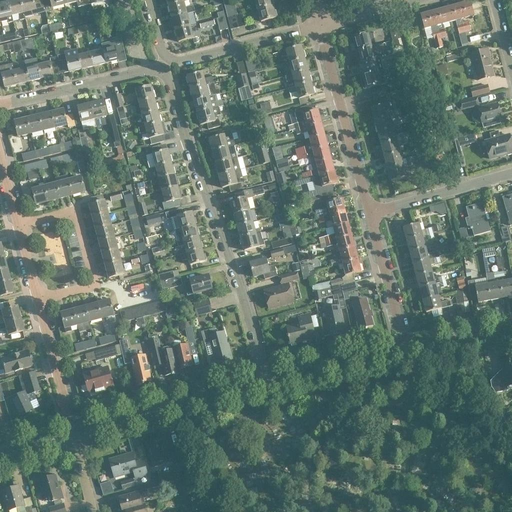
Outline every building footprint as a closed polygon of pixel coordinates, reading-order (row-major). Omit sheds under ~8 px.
[(24,13),(20,0),(8,3),(12,16),(18,15),(20,21),(25,20),(24,13)] [(20,0),(24,13),(31,12),(32,16),(38,15),(37,14),(45,13),(44,7),(41,8),(39,0),(20,0)] [(45,0),(47,7),(44,7),(45,13),(53,11),(53,8),(65,5),(63,0),(45,0)] [(255,0),(258,9),(273,5),(271,0),(255,0)] [(170,11),(172,18),(186,14),(194,12),(192,6),(185,8),(183,2),(169,6),(169,7),(168,7),(169,12),(170,11)] [(468,22),(467,18),(474,16),(471,2),(458,6),(462,23),(468,22)] [(8,3),(0,4),(0,19),(1,23),(7,22),(8,24),(13,23),(12,16),(8,3)] [(276,17),(273,5),(258,9),(261,21),(276,17)] [(457,27),(463,26),(462,23),(458,6),(446,9),(449,22),(455,21),(457,27)] [(449,22),(446,9),(433,12),(439,33),(444,31),(443,24),(449,22)] [(439,33),(433,12),(421,16),(424,29),(430,27),(432,34),(439,33)] [(174,24),(175,30),(190,26),(186,14),(172,18),(172,19),(171,19),(172,24),(174,24)] [(93,15),(81,17),(83,24),(94,21),(93,15)] [(239,28),(236,15),(227,17),(231,30),(239,28)] [(70,27),(83,24),(81,17),(68,20),(70,27)] [(190,25),(210,21),(209,17),(189,21),(190,25)] [(220,32),(228,30),(224,17),(218,18),(216,19),(220,32)] [(462,23),(463,26),(465,33),(471,31),(468,21),(468,22),(462,23)] [(190,26),(175,30),(175,31),(174,32),(175,36),(177,36),(178,42),(193,38),(190,26)] [(399,39),(397,33),(395,28),(389,29),(392,41),(399,39)] [(356,51),(371,47),(368,34),(352,38),(356,51)] [(116,53),(124,51),(121,36),(112,38),(113,41),(101,44),(103,50),(106,63),(118,60),(116,53)] [(25,40),(27,48),(33,47),(32,39),(25,40)] [(281,58),(288,56),(289,62),(304,58),(301,46),(279,52),(281,58)] [(376,46),(371,47),(356,51),(359,63),(375,59),(379,58),(376,46)] [(62,55),(57,57),(58,61),(61,61),(64,73),(69,72),(82,69),(78,56),(77,50),(70,52),(70,53),(62,55)] [(94,66),(106,63),(103,50),(90,53),(94,66)] [(475,68),(490,64),(491,64),(488,50),(470,54),(472,63),(473,63),(475,68)] [(445,55),(447,62),(458,60),(456,52),(445,55)] [(82,69),(94,66),(90,53),(78,56),(82,69)] [(59,74),(56,62),(58,61),(57,57),(49,58),(50,63),(38,66),(41,79),(54,76),(59,74)] [(289,62),(293,74),(308,70),(304,58),(289,62)] [(254,72),(258,71),(255,59),(245,61),(248,73),(254,72)] [(375,59),(359,63),(362,76),(378,72),(375,59)] [(61,61),(58,61),(56,62),(59,74),(64,73),(61,61)] [(12,64),(17,85),(29,82),(26,68),(19,70),(17,63),(12,64)] [(239,76),(246,74),(243,63),(236,64),(239,76)] [(5,88),(17,85),(12,64),(0,67),(0,75),(2,76),(5,88)] [(490,64),(475,68),(478,81),(493,77),(490,64)] [(436,68),(438,77),(448,75),(445,65),(436,68)] [(29,82),(41,79),(38,66),(26,68),(29,82)] [(308,70),(293,74),(296,86),(311,82),(308,70)] [(191,89),(206,85),(213,82),(212,78),(204,80),(202,72),(188,76),(191,89)] [(378,72),(362,76),(364,81),(361,82),(363,90),(381,85),(378,72)] [(236,78),(239,89),(249,86),(246,74),(239,76),(240,77),(236,78)] [(289,95),(298,93),(299,99),(314,95),(311,82),(296,86),(296,87),(288,89),(289,95)] [(191,89),(194,101),(209,97),(213,96),(212,90),(207,91),(206,85),(191,89)] [(490,93),(488,85),(471,89),(473,97),(490,93)] [(136,90),(139,103),(154,99),(151,86),(136,90)] [(249,86),(239,89),(239,90),(242,89),(243,92),(242,92),(244,100),(245,100),(246,101),(252,99),(249,86)] [(371,91),(373,99),(386,96),(384,88),(371,91)] [(117,109),(123,107),(120,95),(113,97),(117,109)] [(194,101),(197,113),(218,107),(223,106),(222,101),(211,104),(209,97),(194,101)] [(461,111),(479,106),(477,97),(458,102),(459,103),(455,104),(457,111),(461,110),(461,111)] [(138,116),(143,115),(157,111),(154,99),(139,103),(134,105),(138,116)] [(104,101),(91,104),(93,115),(95,120),(96,125),(109,122),(104,101)] [(269,103),(260,105),(261,109),(258,110),(260,117),(272,113),(269,103)] [(96,125),(95,120),(93,115),(91,104),(78,107),(84,130),(97,127),(96,125)] [(393,111),(389,112),(387,104),(371,108),(374,121),(394,116),(393,111)] [(478,109),(475,111),(473,113),(473,116),(473,119),(475,122),(478,123),(481,123),(482,123),(483,129),(501,124),(499,119),(501,119),(497,104),(478,109)] [(220,116),(218,107),(197,113),(198,113),(196,114),(197,119),(199,119),(201,125),(207,123),(209,130),(221,126),(219,120),(215,121),(214,118),(220,116)] [(293,124),(294,125),(290,126),(291,131),(295,130),(322,123),(319,110),(303,115),(302,111),(295,113),(298,123),(293,124)] [(64,111),(52,114),(55,129),(68,126),(64,111)] [(143,115),(146,127),(161,123),(157,111),(143,115)] [(55,129),(52,114),(39,116),(43,132),(55,129)] [(39,116),(27,119),(31,134),(43,132),(39,116)] [(374,121),(377,133),(393,129),(391,122),(395,121),(394,116),(374,121)] [(31,134),(27,119),(15,122),(18,137),(31,134)] [(164,135),(161,123),(146,127),(139,129),(140,134),(147,132),(149,139),(150,139),(152,145),(164,142),(162,136),(164,135)] [(308,133),(310,139),(325,135),(322,123),(295,130),(297,136),(308,133)] [(210,139),(213,152),(234,146),(231,133),(230,134),(230,131),(222,133),(222,129),(209,133),(211,139),(210,139)] [(393,129),(377,133),(381,145),(400,140),(399,134),(395,136),(393,129)] [(111,131),(114,144),(121,142),(117,130),(111,131)] [(485,142),(489,159),(511,153),(511,146),(509,135),(500,138),(498,131),(489,134),(491,140),(485,142)] [(295,151),(296,155),(328,147),(325,135),(310,139),(312,146),(295,151)] [(400,140),(402,145),(417,141),(416,136),(407,138),(400,140)] [(86,137),(80,139),(83,151),(90,150),(86,137)] [(255,142),(258,153),(267,150),(264,139),(255,142)] [(381,145),(384,157),(400,153),(398,146),(402,145),(400,140),(381,145)] [(465,167),(463,161),(457,140),(451,142),(458,169),(460,169),(461,172),(464,171),(463,168),(465,167)] [(132,151),(136,145),(130,141),(126,147),(132,151)] [(64,144),(66,152),(74,150),(72,142),(64,144)] [(61,153),(59,145),(51,147),(53,155),(61,153)] [(150,168),(157,166),(171,162),(168,150),(167,151),(165,145),(153,148),(155,154),(147,156),(150,168)] [(234,146),(213,152),(216,164),(237,158),(234,146)] [(298,161),(310,158),(312,164),(332,159),(328,147),(296,155),(298,161)] [(41,158),(49,156),(47,148),(39,150),(41,158)] [(36,159),(35,151),(22,155),(23,162),(36,159)] [(258,153),(261,165),(270,163),(266,151),(258,153)] [(384,157),(387,169),(407,164),(406,159),(401,160),(400,153),(384,157)] [(405,159),(406,159),(407,164),(413,162),(426,159),(425,154),(405,159)] [(63,157),(65,164),(72,162),(70,155),(63,157)] [(216,164),(219,176),(240,170),(245,169),(242,157),(237,158),(216,164)] [(58,158),(50,160),(52,167),(60,165),(58,158)] [(287,171),(284,159),(276,162),(279,173),(287,171)] [(302,175),(303,179),(335,171),(332,159),(312,164),(314,172),(302,175)] [(430,173),(427,160),(421,162),(424,174),(430,173)] [(38,163),(40,170),(48,168),(46,161),(38,163)] [(86,171),(83,161),(77,163),(80,173),(86,171)] [(171,162),(157,166),(160,179),(175,175),(171,162)] [(40,170),(38,163),(24,166),(26,174),(40,170)] [(407,164),(387,169),(390,182),(406,178),(404,170),(408,169),(407,164)] [(240,170),(219,176),(223,188),(229,186),(231,192),(243,189),(240,178),(242,178),(240,170)] [(338,183),(335,171),(303,179),(305,185),(314,182),(316,191),(325,189),(325,190),(333,188),(332,185),(338,183)] [(160,179),(163,191),(178,187),(175,175),(160,179)] [(81,178),(69,181),(73,196),(85,193),(81,178)] [(61,199),(73,196),(69,181),(57,184),(61,199)] [(49,202),(45,187),(44,183),(39,184),(40,189),(32,191),(36,206),(49,202)] [(49,202),(61,199),(57,184),(45,187),(49,202)] [(178,187),(163,191),(166,203),(163,204),(165,209),(181,205),(179,200),(181,199),(178,187)] [(233,209),(235,215),(250,211),(247,199),(264,194),(263,187),(236,194),(237,201),(231,202),(232,203),(230,204),(231,210),(233,209)] [(131,194),(123,196),(125,204),(133,202),(131,194)] [(311,205),(322,202),(321,196),(309,199),(311,205)] [(511,225),(511,197),(503,200),(510,226),(511,225)] [(139,211),(145,210),(141,198),(135,200),(139,211)] [(315,212),(316,219),(346,211),(342,198),(327,203),(328,209),(315,212)] [(93,217),(108,213),(105,201),(90,205),(93,217)] [(134,206),(126,208),(128,216),(136,214),(134,206)] [(469,218),(465,219),(468,230),(470,229),(470,230),(472,230),(474,236),(490,232),(486,219),(485,220),(484,214),(485,214),(482,206),(466,210),(469,218)] [(171,219),(175,231),(196,225),(192,213),(183,215),(182,209),(166,213),(167,220),(171,219)] [(250,211),(235,215),(238,226),(253,222),(250,211)] [(320,224),(331,221),(333,227),(349,223),(346,211),(316,219),(317,220),(319,219),(320,224)] [(108,213),(93,217),(96,229),(111,225),(108,213)] [(137,218),(129,221),(131,228),(139,226),(137,218)] [(238,226),(241,238),(261,233),(259,229),(255,230),(253,222),(238,226)] [(352,235),(349,223),(333,227),(335,235),(331,236),(332,240),(336,239),(352,235)] [(406,240),(422,236),(418,223),(403,228),(406,240)] [(111,225),(96,229),(100,241),(114,238),(111,225)] [(183,235),(184,241),(199,237),(196,225),(175,231),(176,237),(183,235)] [(511,241),(507,226),(501,228),(505,243),(511,241)] [(141,231),(133,233),(135,241),(143,239),(141,231)] [(261,234),(261,233),(241,238),(244,251),(264,245),(262,240),(258,241),(256,235),(261,234)] [(340,252),(355,247),(352,235),(336,239),(332,240),(325,242),(326,248),(338,245),(340,252)] [(406,240),(409,252),(425,248),(425,247),(422,236),(406,240)] [(186,246),(187,253),(202,249),(199,237),(184,241),(177,243),(179,248),(186,246)] [(463,239),(466,251),(473,250),(469,237),(463,239)] [(114,238),(100,241),(103,254),(118,250),(114,238)] [(290,238),(277,242),(279,248),(291,245),(290,238)] [(146,251),(144,243),(136,245),(138,253),(146,251)] [(331,262),(332,267),(343,264),(358,260),(355,247),(340,252),(342,259),(331,262)] [(284,255),(288,255),(286,248),(270,252),(272,261),(285,257),(284,255)] [(409,252),(413,264),(428,260),(425,248),(409,252)] [(481,250),(483,259),(495,256),(493,248),(481,250)] [(187,253),(180,255),(182,262),(189,260),(191,265),(205,261),(202,249),(187,253)] [(118,250),(103,254),(106,266),(121,262),(118,250)] [(142,265),(149,263),(147,255),(139,258),(142,265)] [(264,279),(277,276),(274,265),(268,267),(266,259),(250,264),(254,277),(263,274),(264,279)] [(343,264),(346,276),(362,272),(358,260),(343,264)] [(413,264),(416,276),(431,272),(431,269),(428,260),(413,264)] [(121,262),(106,266),(109,278),(124,274),(121,262)] [(0,269),(0,282),(8,281),(5,269),(0,269)] [(160,282),(174,278),(173,272),(158,276),(160,282)] [(416,276),(419,288),(435,284),(431,272),(416,276)] [(297,273),(278,277),(280,285),(299,280),(297,273)] [(212,278),(209,278),(209,276),(191,281),(186,282),(187,289),(186,289),(188,296),(205,291),(206,292),(210,291),(211,290),(212,289),(211,284),(213,282),(212,278)] [(174,278),(160,282),(162,289),(176,285),(174,278)] [(456,280),(459,291),(465,289),(462,278),(456,280)] [(341,286),(343,285),(342,279),(330,282),(332,288),(341,286)] [(511,296),(511,280),(500,283),(503,298),(511,296)] [(8,281),(0,282),(0,295),(11,293),(8,281)] [(487,285),(474,287),(473,281),(465,282),(469,299),(476,297),(477,303),(490,301),(487,285)] [(357,291),(354,282),(343,285),(341,286),(343,295),(357,291)] [(500,283),(487,285),(490,301),(503,298),(500,283)] [(419,288),(422,300),(438,296),(435,284),(419,288)] [(269,308),(293,302),(288,285),(265,291),(269,308)] [(322,300),(322,298),(333,296),(334,301),(344,299),(343,295),(341,286),(332,288),(313,293),(315,302),(322,300)] [(465,292),(459,293),(461,304),(467,302),(465,292)] [(438,296),(422,300),(426,313),(445,308),(444,302),(440,304),(438,296)] [(197,317),(212,313),(209,300),(193,304),(197,317)] [(360,330),(373,326),(366,300),(353,304),(360,330)] [(111,301),(98,304),(102,319),(115,316),(111,301)] [(164,301),(158,302),(161,313),(166,311),(164,301)] [(153,303),(156,314),(161,313),(158,302),(153,303)] [(153,303),(147,305),(150,315),(156,314),(153,303)] [(87,307),(90,322),(102,319),(98,304),(87,307)] [(142,306),(145,317),(150,315),(147,305),(142,306)] [(142,306),(137,308),(140,318),(145,317),(142,306)] [(330,336),(344,333),(339,306),(324,309),(330,336)] [(0,316),(2,316),(4,323),(18,319),(15,307),(0,310),(0,316)] [(87,307),(74,311),(78,325),(90,322),(87,307)] [(134,320),(140,318),(137,308),(132,309),(134,320)] [(132,309),(126,310),(129,321),(134,320),(132,309)] [(129,321),(126,310),(121,312),(124,323),(129,321)] [(61,314),(65,329),(66,334),(71,332),(70,327),(78,325),(74,311),(61,314)] [(298,317),(299,323),(286,326),(290,344),(308,341),(305,330),(313,329),(310,314),(298,317)] [(3,329),(5,329),(7,336),(22,332),(18,319),(4,323),(1,324),(3,329)] [(184,329),(187,342),(194,341),(191,328),(184,329)] [(231,359),(225,338),(224,332),(216,334),(214,329),(201,333),(204,345),(211,343),(216,363),(231,359)] [(107,336),(109,344),(116,342),(114,335),(107,336)] [(109,344),(107,336),(98,339),(100,346),(109,344)] [(82,343),(84,350),(88,349),(96,347),(94,340),(82,343)] [(136,350),(129,352),(127,340),(120,342),(125,365),(132,363),(137,386),(145,384),(144,383),(151,382),(145,355),(138,357),(136,350)] [(180,374),(179,370),(178,371),(174,350),(161,353),(158,340),(150,342),(156,366),(162,364),(165,376),(172,375),(173,376),(180,374)] [(188,345),(181,346),(180,341),(172,343),(174,350),(178,371),(179,370),(186,369),(185,368),(193,366),(188,345)] [(82,343),(74,345),(76,353),(84,350),(82,343)] [(93,353),(95,362),(117,356),(115,347),(93,353)] [(31,366),(31,365),(33,364),(30,357),(28,357),(26,351),(17,354),(9,357),(9,356),(0,359),(0,360),(3,370),(0,370),(0,375),(4,374),(5,375),(14,372),(22,370),(21,369),(31,366)] [(511,359),(503,362),(505,376),(497,378),(500,393),(509,391),(508,387),(511,386),(511,359)] [(112,387),(109,375),(110,375),(108,368),(92,373),(84,375),(89,392),(95,390),(96,394),(105,391),(104,389),(112,387)] [(39,391),(33,372),(18,377),(21,386),(24,385),(27,395),(39,391)] [(5,383),(0,384),(0,389),(0,390),(2,396),(8,395),(7,389),(5,383)] [(32,410),(24,393),(7,400),(16,418),(32,410)] [(170,452),(166,453),(162,440),(147,444),(153,465),(172,459),(173,466),(180,464),(176,449),(170,451),(170,452)] [(135,464),(132,454),(109,460),(114,478),(133,472),(136,480),(148,477),(143,461),(135,464)] [(52,502),(54,502),(55,506),(49,508),(50,511),(66,511),(64,504),(62,504),(61,500),(62,500),(54,474),(46,477),(47,479),(40,481),(43,491),(41,492),(43,500),(50,497),(52,502)] [(188,477),(179,481),(181,485),(190,481),(188,477)] [(123,490),(136,486),(133,479),(121,482),(123,490)] [(162,486),(160,480),(144,484),(146,490),(162,486)] [(10,484),(11,489),(3,492),(9,511),(24,507),(18,487),(16,482),(10,484)] [(121,511),(122,511),(125,511),(142,506),(138,493),(118,498),(121,511)]
